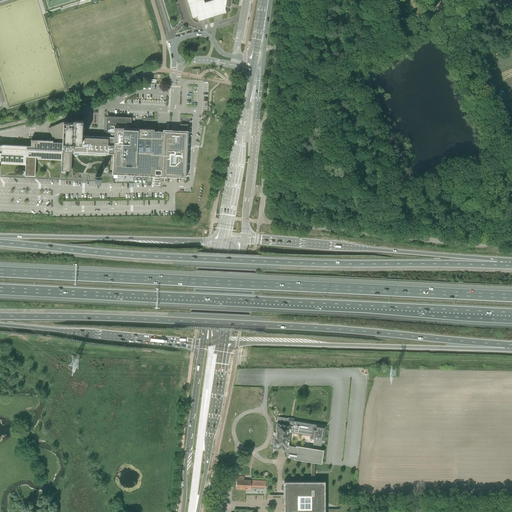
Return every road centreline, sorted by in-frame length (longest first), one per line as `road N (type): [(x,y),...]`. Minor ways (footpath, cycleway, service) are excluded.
road 1 (motorway): [(511,297),(0,271)]
road 2 (motorway): [(0,289),(511,314)]
road 3 (trunk): [(0,316),(248,323),(504,344)]
road 4 (trunk): [(497,266),(167,257),(0,243)]
road 5 (unclassified): [(511,238),(456,243),(259,220),(264,122)]
road 6 (trunk): [(226,342),(504,344)]
road 7 (track): [(511,363),(235,355)]
road 8 (trunk): [(497,266),(243,239)]
road 9 (trunk): [(221,240),(0,236)]
road 10 (trunk): [(0,324),(202,344)]
road 11 (track): [(264,122),(415,25)]
road 12 (secondary): [(252,68),(221,240)]
road 13 (secondary): [(197,511),(226,342)]
road 14 (track): [(341,502),(511,504)]
road 15 (secondary): [(202,344),(182,511)]
road 16 (unclassified): [(264,122),(283,0)]
